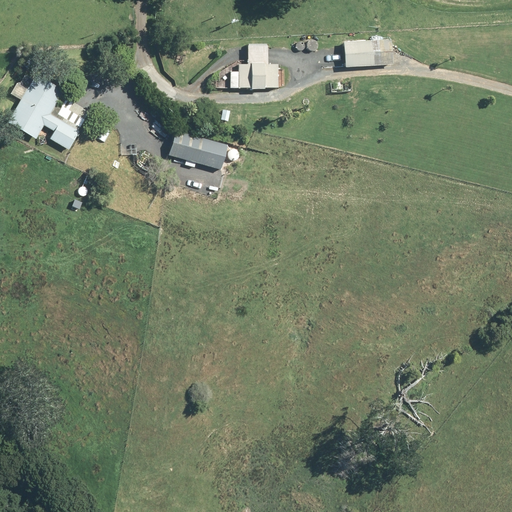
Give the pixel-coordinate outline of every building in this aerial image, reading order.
[(340,39),(340,67),(388,68),(388,40),(340,39)] [(235,72),(227,72),(227,87),(276,89),(277,63),(264,63),(264,44),(245,43),(244,65),(235,65),(235,72)] [(4,122),(5,122),(34,140),(42,126),(51,131),(46,139),(66,151),(89,111),(60,94),(63,89),(24,67),(8,94),(13,97),(5,111),(9,113),(4,122)] [(103,126),(94,139),(104,145),(112,132),(103,126)] [(169,162),(194,169),(195,164),(218,170),(225,142),(172,128),(164,156),(170,158),(169,162)]
